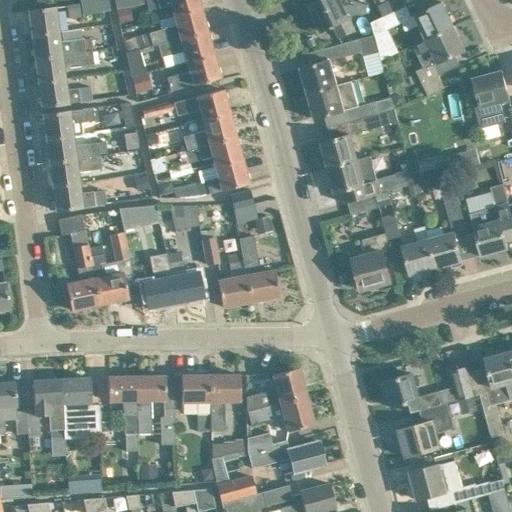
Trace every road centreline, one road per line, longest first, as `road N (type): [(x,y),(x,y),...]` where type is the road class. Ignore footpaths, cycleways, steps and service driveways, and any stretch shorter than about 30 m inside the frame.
road 1 (unclassified): [(334,337),(237,0)]
road 2 (residential): [(36,346),(0,44)]
road 3 (residential): [(36,346),(334,337)]
road 4 (residential): [(334,337),(511,292)]
road 5 (unclassified): [(376,511),(334,337)]
